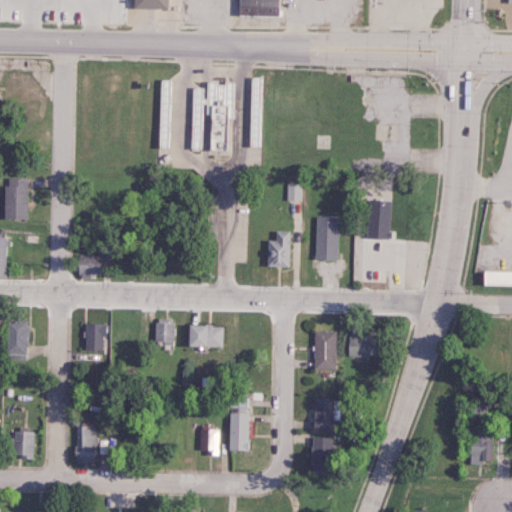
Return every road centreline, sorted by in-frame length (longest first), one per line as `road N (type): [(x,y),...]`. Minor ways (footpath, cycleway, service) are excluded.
road 1 (residential): [(511,304),(0,291)]
road 2 (primary): [(366,511),(445,273),(458,201),(463,51)]
road 3 (residential): [(463,51),(0,41)]
road 4 (residential): [(55,478),(63,43)]
road 5 (residential): [(139,480),(253,484),(277,471),(286,438),(287,299)]
road 6 (residential): [(139,480),(0,476)]
